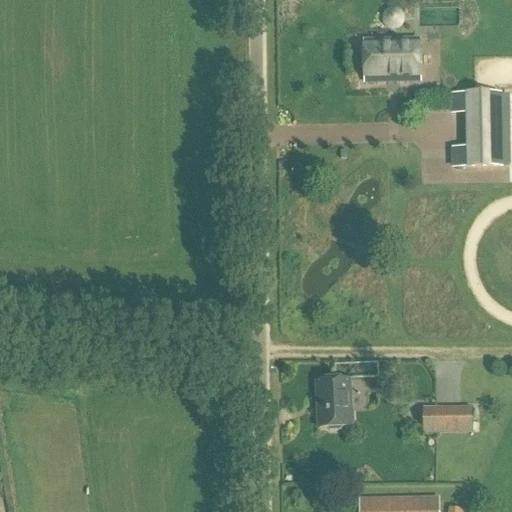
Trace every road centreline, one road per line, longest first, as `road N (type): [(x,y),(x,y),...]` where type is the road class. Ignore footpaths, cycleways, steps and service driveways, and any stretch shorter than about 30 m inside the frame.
road 1 (unclassified): [(259,375),(256,0)]
road 2 (unclassified): [(259,375),(0,348)]
road 3 (track): [(511,353),(259,350)]
road 4 (unclassified): [(261,511),(259,375)]
